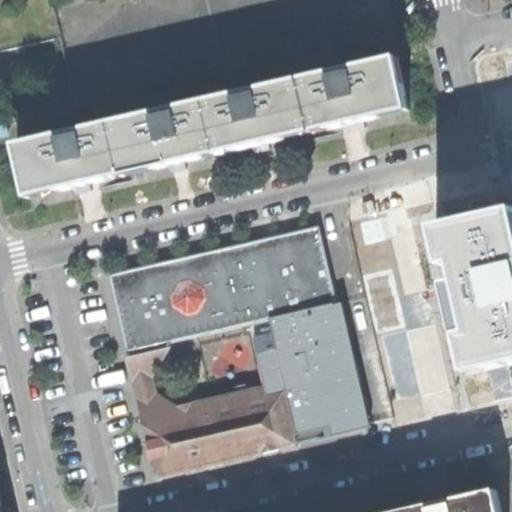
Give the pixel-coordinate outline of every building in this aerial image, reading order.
[(410,111),(398,59),(303,80),(315,133),(363,122),(410,111)] [(269,143),(315,133),(303,80),(209,102),(221,155),(269,143)] [(221,155),(209,102),(113,124),(125,176),(175,165),(221,155)] [(125,176),(113,124),(19,145),(31,198),(78,187),(125,176)] [(462,334),(471,371),(511,361),(511,209),(459,222),(437,227),(446,263),(456,261),(460,278),(455,279),(463,316),(469,315),(473,332),(462,334)] [(114,275),(131,349),(182,338),(262,319),(274,316),(335,302),(338,302),(320,227),(187,258),(114,275)] [(288,391),(300,443),(364,429),(335,302),(274,316),(290,390),(288,391)] [(144,406),(148,422),(288,391),(290,390),(274,316),(262,319),(277,383),(176,406),(157,395),(152,376),(182,338),(131,349),(144,406)] [(148,422),(160,475),(300,443),(288,391),(148,422)] [(405,511),(503,511),(498,490),(453,501),(431,506),(405,511)] [(429,497),(431,506),(453,501),(451,492),(439,495),(429,497)]
